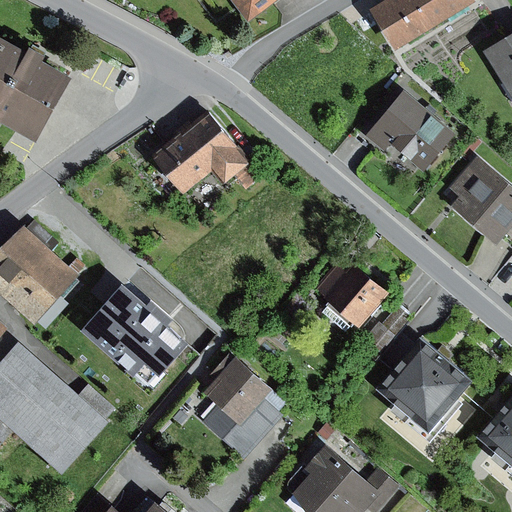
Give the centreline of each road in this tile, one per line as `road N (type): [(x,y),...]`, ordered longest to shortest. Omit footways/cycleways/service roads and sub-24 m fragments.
road 1 (residential): [(224,91),(511,325)]
road 2 (residential): [(185,67),(167,94),(0,215)]
road 3 (residential): [(345,0),(268,45),(224,91)]
road 4 (residential): [(55,0),(185,67)]
